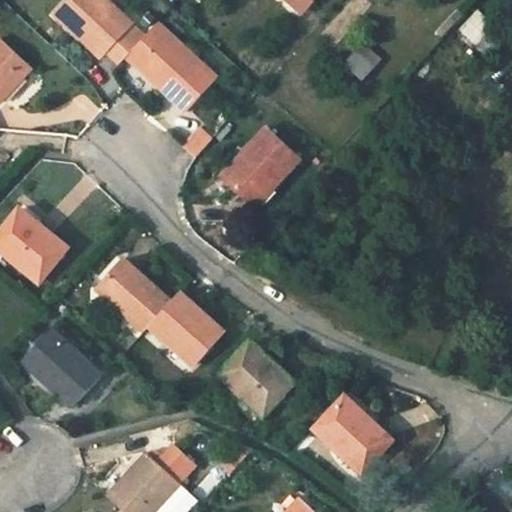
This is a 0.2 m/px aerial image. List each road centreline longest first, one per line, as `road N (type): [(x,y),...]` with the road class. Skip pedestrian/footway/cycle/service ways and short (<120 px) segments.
road 1 (residential): [(477,417),(323,341),(191,261),(108,115)]
road 2 (residential): [(393,511),(477,417)]
